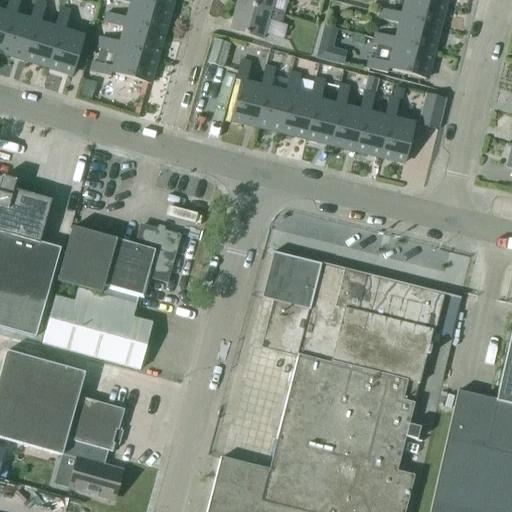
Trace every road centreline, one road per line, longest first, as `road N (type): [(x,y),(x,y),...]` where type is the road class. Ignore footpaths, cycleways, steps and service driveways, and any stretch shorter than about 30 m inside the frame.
road 1 (residential): [(172,511),(263,176)]
road 2 (residential): [(447,219),(496,14)]
road 3 (unclassified): [(447,219),(263,176)]
road 4 (unclassified): [(165,149),(0,97)]
road 5 (residential): [(165,149),(206,0)]
